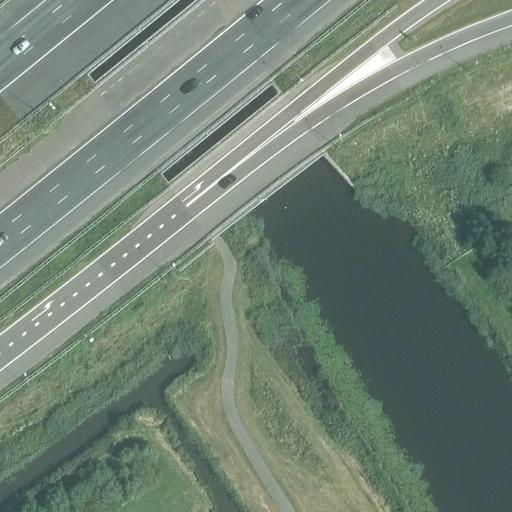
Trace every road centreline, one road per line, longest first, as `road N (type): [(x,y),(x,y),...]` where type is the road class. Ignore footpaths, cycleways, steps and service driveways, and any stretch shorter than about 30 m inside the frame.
road 1 (motorway): [(0,239),(301,0)]
road 2 (motorway): [(180,207),(355,93),(511,19)]
road 3 (motorway): [(180,207),(341,70),(439,0)]
road 4 (motorway): [(0,346),(180,207)]
